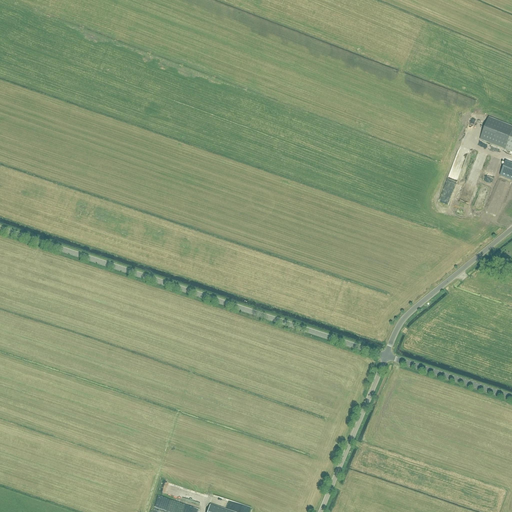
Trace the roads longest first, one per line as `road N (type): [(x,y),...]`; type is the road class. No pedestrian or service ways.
road 1 (unclassified): [(386,356),(0,226)]
road 2 (unclassified): [(386,356),(404,317),(511,228)]
road 3 (unclassified): [(319,511),(386,356)]
road 4 (unclassified): [(511,398),(386,356)]
